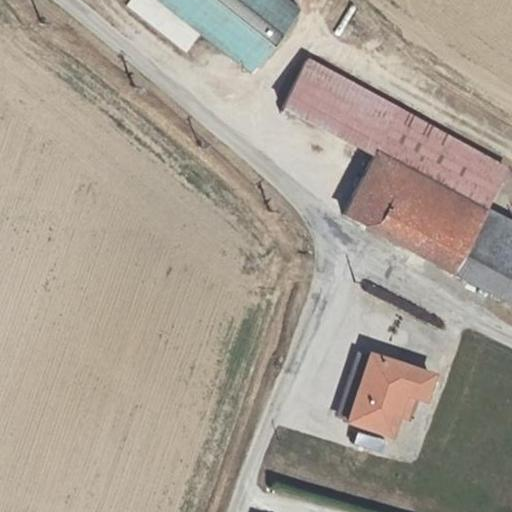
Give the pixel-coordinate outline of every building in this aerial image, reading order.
[(297,19),(274,0),(148,0),(246,79),(297,19)] [(288,110),(384,158),(391,144),(405,118),(308,69),(288,110)] [(511,171),(406,115),(405,118),(391,144),(408,153),(400,167),(497,214),(511,184),(511,171)] [(351,218),(461,276),(497,214),(400,167),(408,153),(391,144),(384,158),(351,218)] [(511,302),(511,222),(497,214),(461,276),(511,302)] [(360,353),(351,351),(334,418),(344,421),(360,353)] [(406,364),(360,353),(344,421),(388,432),(399,389),(406,364)] [(424,369),(406,364),(399,389),(418,394),(424,369)]
